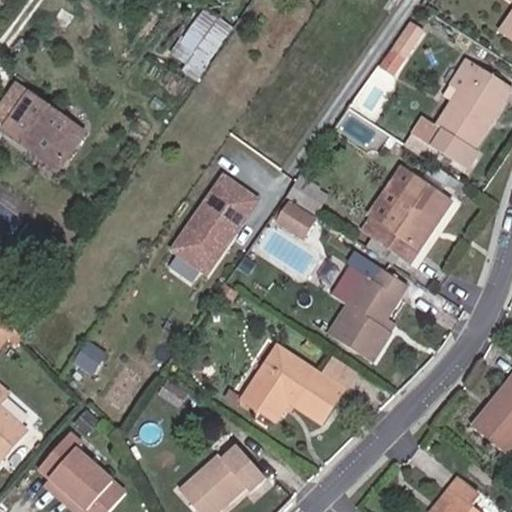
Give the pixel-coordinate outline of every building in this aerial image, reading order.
[(203,5),(174,59),(205,76),(235,23),(203,5)] [(511,29),(503,44),(511,49),(511,29)] [(395,87),(424,44),(412,36),(383,78),(395,87)] [(480,153),(511,104),(511,102),(466,73),(441,112),(454,121),(443,137),(429,128),(409,159),(429,172),(439,157),(472,179),(483,163),(479,161),(480,153)] [(24,130),(40,108),(45,101),(31,92),(11,120),(24,130)] [(70,173),(95,137),(45,101),(40,108),(24,130),(45,145),(40,152),(70,173)] [(220,268),(270,196),(237,173),(187,245),(220,268)] [(445,194),(451,187),(433,175),(428,183),(445,194)] [(387,232),(418,186),(404,177),(373,223),(387,232)] [(445,194),(428,183),(423,190),(439,200),(445,194)] [(423,190),(418,186),(387,232),(373,223),(363,239),(415,273),(424,259),(420,257),(452,208),(439,200),(423,190)] [(467,198),(451,187),(445,194),(462,206),(467,198)] [(304,217),(317,198),(305,189),(292,208),(304,217)] [(316,225),(329,206),(317,198),(304,217),(316,225)] [(321,235),(292,215),(286,224),(282,221),(276,230),(308,252),(321,235)] [(314,268),(277,242),(265,260),(302,285),(314,268)] [(374,331),(390,305),(401,312),(410,300),(383,282),(377,291),(351,275),(331,306),(349,317),(331,343),(373,372),(392,344),(384,338),(374,331)] [(0,312),(0,345),(6,351),(28,326),(7,305),(0,312)] [(374,331),(384,338),(401,312),(390,305),(374,331)] [(97,374),(110,352),(91,341),(78,364),(97,374)] [(325,439),(350,407),(285,360),(247,409),(279,432),(293,415),(325,439)] [(511,392),(478,437),(509,459),(511,455),(511,392)] [(0,474),(25,446),(0,423),(0,413),(8,405),(0,397),(0,474)] [(129,511),(134,507),(88,468),(88,460),(76,449),(45,484),(78,511),(129,511)] [(260,502),(274,489),(241,456),(228,470),(223,465),(184,503),(193,511),(234,511),(252,495),(260,502)] [(485,511),(459,492),(450,503),(458,510),(455,511),(485,511)] [(442,511),(455,511),(458,510),(450,503),(442,511)]
